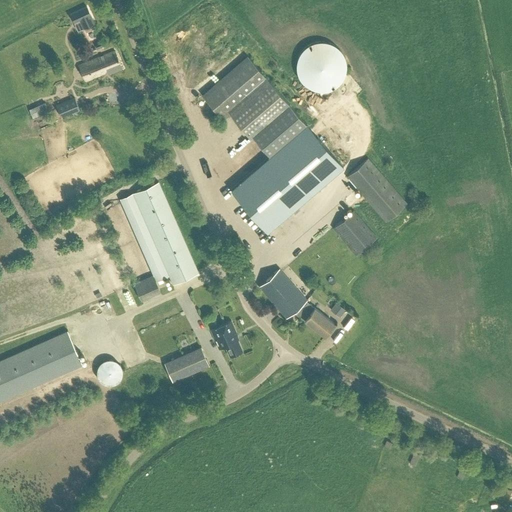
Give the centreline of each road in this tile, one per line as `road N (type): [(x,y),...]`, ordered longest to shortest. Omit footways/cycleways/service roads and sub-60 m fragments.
road 1 (unclassified): [(287,348),(244,299),(217,244),(118,0)]
road 2 (unclassified): [(92,511),(139,448),(248,387),(287,348)]
road 3 (unclassified): [(511,462),(287,348)]
